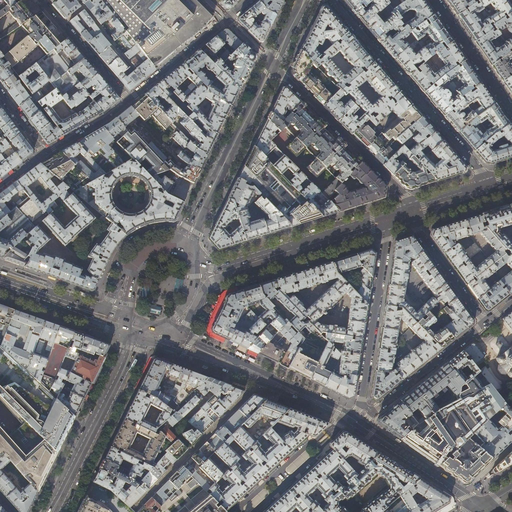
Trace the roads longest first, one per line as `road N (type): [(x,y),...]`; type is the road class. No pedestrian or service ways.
road 1 (residential): [(492,186),(333,0)]
road 2 (residential): [(272,64),(419,209)]
road 3 (residential): [(357,423),(388,219)]
road 4 (tertiary): [(357,423),(177,342)]
road 5 (residential): [(0,94),(43,152),(127,99)]
road 6 (primary): [(233,268),(388,219)]
road 7 (residential): [(484,323),(357,423)]
road 8 (secondary): [(201,208),(272,64)]
road 9 (primary): [(52,511),(119,378)]
road 10 (residential): [(434,0),(511,112)]
road 11 (residential): [(484,323),(405,214)]
road 12 (residential): [(40,0),(127,99)]
road 13 (residential): [(127,99),(227,19)]
road 14 (tertiary): [(461,493),(357,423)]
